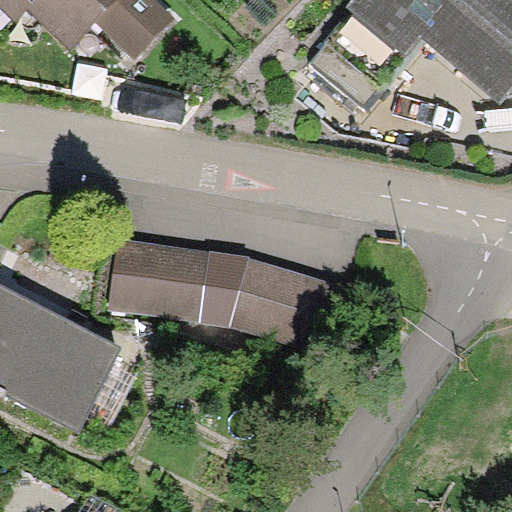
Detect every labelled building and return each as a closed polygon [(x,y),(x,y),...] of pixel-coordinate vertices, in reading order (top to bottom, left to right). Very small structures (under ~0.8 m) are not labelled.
[(0,0),(0,12),(18,30),(32,16),(72,55),(99,28),(134,62),(172,23),(148,0),(0,0)] [(511,101),(511,0),(360,0),(346,18),(405,65),(422,43),(444,61),(506,109),(511,101)] [(253,261),(119,243),(111,315),(233,329),(253,261)] [(347,281),(253,261),(233,329),(331,353),(347,281)] [(64,323),(0,290),(0,389),(80,431),(121,353),(64,323)]
